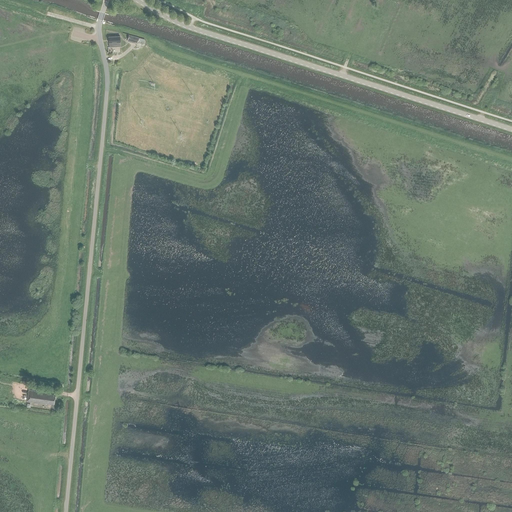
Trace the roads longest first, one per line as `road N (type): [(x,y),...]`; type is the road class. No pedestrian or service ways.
road 1 (unclassified): [(65,511),(107,81),(98,26),(106,0)]
road 2 (tertiary): [(511,129),(187,27),(136,0)]
